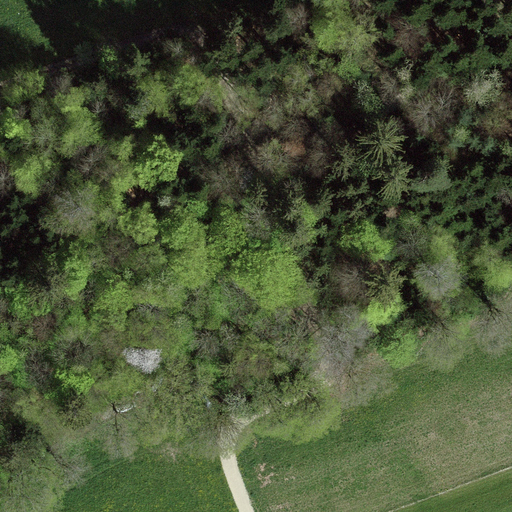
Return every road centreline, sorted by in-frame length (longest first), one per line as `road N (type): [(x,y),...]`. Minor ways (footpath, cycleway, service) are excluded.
road 1 (track): [(243,511),(226,467),(223,436),(233,414),(308,383),(324,349),(217,58),(181,26)]
road 2 (track): [(181,26),(0,87)]
